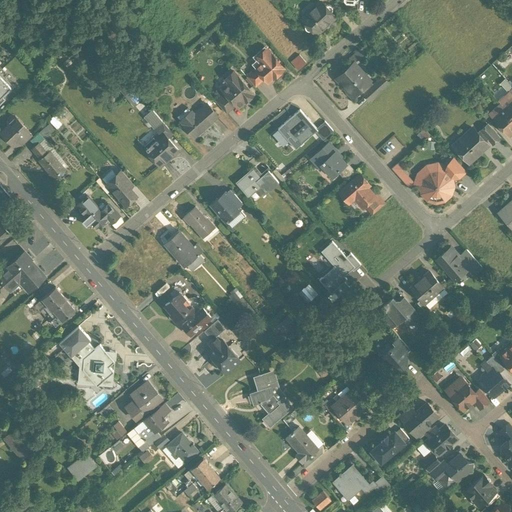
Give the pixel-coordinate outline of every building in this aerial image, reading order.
[(321,1),(301,18),(306,23),(305,25),(305,26),(305,28),(306,29),(307,30),(308,30),(310,30),(311,30),(315,33),(315,34),(316,34),(317,34),(323,29),(323,26),(326,23),(329,24),(335,18),(335,17),(331,13),(332,12),(332,11),(333,9),(332,8),(331,6),(330,5),(329,5),(327,5),(325,6),(321,1)] [(361,47),(350,58),(354,62),(365,52),(361,47)] [(284,68),(267,49),(258,57),(263,62),(255,68),(264,78),(268,82),(284,68)] [(299,55),(291,62),(298,70),(306,63),(299,55)] [(370,80),(354,62),(337,78),(348,90),(347,91),(352,96),(361,89),(370,80)] [(264,78),(255,68),(246,76),(255,86),(264,78)] [(14,85),(0,70),(0,94),(1,94),(3,96),(14,85)] [(254,93),(234,71),(226,78),(229,83),(221,90),(224,92),(235,105),(237,108),(254,93)] [(364,92),(364,93),(370,100),(388,83),(382,76),(364,92)] [(370,80),(361,89),(364,92),(374,84),(370,80)] [(129,81),(120,89),(135,105),(143,96),(129,81)] [(235,105),(224,92),(215,100),(226,113),(235,105)] [(511,96),(510,94),(500,103),(511,117),(511,96)] [(207,103),(195,114),(192,111),(181,121),(195,137),(218,116),(207,103)] [(511,131),(511,117),(500,103),(489,112),(493,116),(499,123),(509,134),(511,131)] [(316,128),(300,109),(278,128),(296,148),(315,131),(317,129),(316,128)] [(489,112),(487,109),(482,114),(494,128),(499,123),(493,116),(489,112)] [(56,127),(61,123),(55,115),(50,118),(56,127)] [(17,119),(11,125),(10,123),(1,132),(8,140),(9,139),(14,144),(18,140),(28,130),(17,119)] [(173,133),(162,121),(154,128),(159,134),(162,131),(168,138),(173,133)] [(324,121),(316,128),(317,129),(315,131),(322,139),(333,130),(324,121)] [(49,124),(40,132),(44,137),(53,130),(49,124)] [(499,137),(487,124),(480,131),(492,144),(499,137)] [(472,127),(453,144),(469,162),(482,150),(479,148),(485,143),(485,144),(487,143),(472,127)] [(28,130),(18,140),(23,145),(33,136),(28,130)] [(168,138),(162,131),(159,134),(144,147),(160,166),(178,150),(168,138)] [(337,151),(330,142),(311,158),(318,167),(322,163),(333,175),(338,171),(346,164),(336,151),(337,151)] [(50,151),(48,153),(39,143),(32,149),(41,159),(39,160),(48,172),(47,172),(51,177),(53,176),(54,177),(64,168),(50,151)] [(466,171),(453,157),(446,164),(444,172),(451,179),(460,177),(466,171)] [(415,182),(397,162),(391,168),(409,188),(415,182)] [(346,164),(338,171),(345,179),(354,171),(347,163),(346,164)] [(268,171),(261,177),(253,168),(236,183),(248,196),(257,188),(255,186),(258,184),(265,191),(277,181),(268,171)] [(437,170),(429,171),(424,176),(421,183),(423,192),(429,198),(437,200),(444,199),(450,194),(452,186),(451,179),(444,172),(437,170)] [(134,185),(122,171),(117,175),(129,189),(134,185)] [(369,184),(360,174),(340,191),(349,201),(354,197),(363,207),(365,205),(375,196),(374,195),(367,186),(369,184)] [(129,189),(117,175),(107,184),(126,205),(136,196),(129,189)] [(242,202),(231,190),(226,194),(237,207),(242,202)] [(226,194),(225,192),(211,204),(226,221),(239,209),(237,207),(226,194)] [(384,204),(376,194),(374,195),(375,196),(365,205),(373,214),(384,204)] [(101,211),(88,196),(77,206),(96,227),(106,218),(107,218),(101,211)] [(120,216),(109,204),(101,211),(107,218),(106,218),(111,224),(120,216)] [(511,204),(500,215),(511,228),(511,204)] [(207,222),(195,207),(183,218),(189,225),(191,223),(203,237),(215,227),(209,220),(207,222)] [(0,227),(0,240),(9,234),(3,226),(0,227)] [(198,254),(180,233),(167,244),(179,257),(178,258),(184,266),(198,254)] [(346,258),(331,241),(321,251),(335,267),(319,280),(331,293),(333,291),(344,282),(346,280),(344,276),(352,270),(355,267),(346,258)] [(459,256),(452,248),(447,253),(446,252),(437,259),(454,278),(467,267),(458,257),(459,256)] [(482,268),(467,250),(459,256),(458,257),(467,267),(474,275),(482,268)] [(44,277),(31,261),(32,260),(25,251),(0,273),(0,278),(5,285),(16,275),(25,286),(29,290),(44,277)] [(346,258),(355,267),(352,270),(353,271),(361,265),(351,253),(346,258)] [(429,271),(411,287),(421,299),(425,303),(434,295),(442,287),(443,287),(439,283),(429,271)] [(16,275),(5,285),(15,296),(25,286),(16,275)] [(453,289),(444,279),(439,283),(443,287),(442,287),(448,293),(453,289)] [(344,282),(333,291),(338,297),(349,288),(344,282)] [(308,304),(318,296),(309,285),(299,293),(308,304)] [(66,299),(55,286),(34,305),(40,311),(47,304),(52,310),(53,309),(66,299)] [(229,294),(235,302),(244,295),(237,287),(229,294)] [(179,293),(165,305),(178,320),(186,313),(190,318),(197,313),(179,293)] [(404,297),(399,301),(396,301),(392,297),(382,306),(385,309),(397,322),(404,316),(405,317),(405,323),(407,323),(407,322),(413,323),(416,321),(416,315),(417,312),(404,297)] [(66,299),(53,309),(58,315),(51,321),(55,326),(75,309),(66,299)] [(425,303),(421,299),(417,303),(426,313),(430,309),(425,303)] [(52,310),(47,304),(40,311),(45,317),(46,316),(52,310)] [(190,318),(182,326),(190,335),(194,332),(204,323),(210,318),(202,308),(197,313),(190,318)] [(52,310),(46,316),(51,321),(58,315),(53,309),(52,310)] [(397,322),(385,309),(379,315),(391,328),(397,322)] [(282,329),(293,320),(289,315),(278,324),(282,329)] [(217,319),(203,331),(212,340),(225,328),(217,319)] [(204,323),(194,332),(197,336),(207,327),(204,323)] [(99,345),(94,349),(88,342),(90,340),(78,326),(59,343),(71,356),(77,351),(79,354),(78,355),(80,357),(81,356),(83,359),(82,380),(93,381),(97,386),(103,382),(113,382),(113,372),(109,367),(114,362),(110,357),(108,357),(104,353),(105,352),(99,345)] [(409,349),(399,337),(392,342),(395,345),(396,344),(404,354),(409,349)] [(477,337),(471,342),(476,348),(482,343),(477,337)] [(217,338),(210,344),(213,348),(220,342),(217,338)] [(239,360),(222,340),(220,342),(213,348),(210,351),(216,358),(215,359),(225,372),(239,360)] [(404,354),(396,344),(395,345),(383,355),(383,358),(392,369),(405,370),(406,356),(404,354)] [(511,352),(508,348),(501,354),(500,354),(508,362),(511,367),(511,352)] [(501,354),(497,349),(492,353),(493,354),(493,355),(503,367),(508,362),(500,354),(501,354)] [(493,355),(492,354),(486,360),(492,368),(493,368),(497,373),(499,372),(504,368),(503,367),(493,355)] [(318,367),(322,377),(333,373),(329,363),(318,367)] [(497,373),(493,368),(492,368),(489,371),(486,371),(482,374),(482,377),(479,379),(494,396),(509,383),(499,372),(497,373)] [(438,370),(432,373),(436,379),(442,375),(438,370)] [(270,372),(258,376),(259,379),(255,380),(259,392),(251,394),(254,404),(259,402),(263,405),(270,413),(264,419),(270,426),(292,407),(285,400),(280,405),(273,396),(270,389),(277,387),(275,383),(274,384),(270,372)] [(462,377),(459,377),(455,381),(455,384),(457,387),(449,393),(463,409),(473,400),(478,396),(474,392),(462,377)] [(148,381),(146,383),(145,383),(130,395),(135,400),(140,406),(145,412),(146,411),(156,403),(162,399),(148,381)] [(363,395),(351,382),(346,386),(350,391),(350,390),(358,399),(363,395)] [(489,400),(478,388),(474,392),(478,396),(473,400),(480,408),(489,400)] [(358,399),(350,390),(350,391),(341,398),(356,415),(365,407),(358,399)] [(356,415),(341,398),(333,405),(333,406),(340,415),(347,423),(356,415)] [(135,400),(126,407),(130,412),(137,406),(138,407),(140,406),(135,400)] [(333,405),(329,401),(324,405),(335,419),(340,415),(333,406),(332,406),(333,405)] [(156,403),(146,411),(149,416),(160,408),(156,403)] [(427,403),(415,413),(404,422),(405,423),(406,422),(415,432),(414,434),(427,424),(437,415),(427,403)] [(137,406),(130,412),(135,419),(145,412),(140,406),(138,407),(137,406)] [(164,412),(160,408),(149,416),(145,419),(155,431),(156,430),(167,421),(162,414),(164,412)] [(411,408),(400,417),(404,422),(415,413),(411,408)] [(155,431),(145,419),(135,428),(144,440),(156,431),(155,431)] [(118,428),(113,433),(118,439),(128,430),(119,420),(114,424),(118,428)] [(427,424),(414,434),(418,439),(426,433),(431,429),(427,424)] [(511,426),(509,424),(498,433),(505,442),(508,439),(510,441),(511,439),(511,426)] [(446,425),(439,430),(430,438),(430,437),(423,443),(428,448),(431,446),(438,454),(450,443),(456,437),(446,425)] [(439,430),(435,425),(431,429),(426,433),(430,437),(430,438),(439,430)] [(35,451),(16,427),(4,438),(23,461),(35,451)] [(319,450),(299,427),(286,438),(299,453),(296,456),(302,464),(319,450)] [(144,440),(135,428),(131,430),(135,436),(136,435),(144,444),(146,442),(144,440)] [(409,439),(400,428),(395,432),(404,443),(409,439)] [(156,431),(144,440),(146,442),(147,442),(150,446),(155,442),(161,437),(156,430),(155,431),(156,431)] [(388,436),(380,442),(370,451),(372,452),(381,463),(404,443),(395,432),(394,431),(388,436)] [(198,451),(182,433),(167,446),(170,449),(168,450),(176,459),(180,455),(185,462),(198,451)] [(161,437),(155,442),(160,449),(169,441),(164,434),(161,437)] [(511,439),(510,441),(508,439),(505,442),(506,443),(503,446),(502,452),(509,461),(509,465),(511,465),(511,439)] [(141,455),(147,463),(155,456),(148,449),(141,455)] [(381,463),(372,452),(367,456),(376,467),(381,463)] [(68,467),(73,474),(91,460),(86,454),(68,467)] [(432,454),(421,463),(429,472),(430,471),(440,463),(432,454)] [(448,465),(445,467),(448,471),(456,480),(467,471),(471,472),(472,463),(467,462),(461,454),(448,465)] [(203,458),(192,467),(196,473),(192,476),(196,480),(211,467),(203,458)] [(95,466),(91,460),(73,474),(78,480),(95,466)] [(440,463),(430,471),(438,480),(448,471),(445,467),(448,465),(443,460),(440,463)] [(352,466),(333,483),(348,499),(367,483),(352,466)] [(211,467),(196,480),(200,485),(204,482),(209,487),(220,478),(211,467)] [(491,484),(484,475),(466,491),(473,500),(477,496),(483,502),(495,492),(490,486),(491,484)] [(391,488),(382,478),(374,485),(374,487),(382,496),(391,488)] [(177,489),(170,481),(165,485),(172,493),(177,489)] [(231,511),(242,503),(225,483),(213,493),(228,511),(231,511)] [(188,487),(184,491),(188,496),(196,489),(192,484),(188,487)] [(330,500),(323,491),(312,500),(319,509),(330,500)] [(495,492),(483,502),(487,507),(499,496),(495,492)] [(228,511),(213,493),(205,501),(211,508),(217,502),(221,507),(218,510),(219,511),(228,511)] [(150,499),(138,509),(141,511),(146,511),(155,505),(150,499)]
